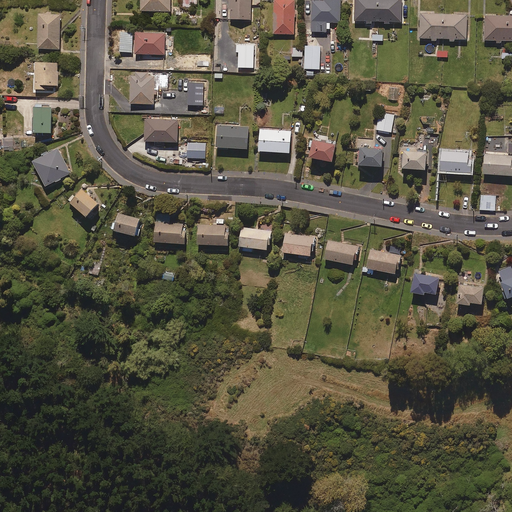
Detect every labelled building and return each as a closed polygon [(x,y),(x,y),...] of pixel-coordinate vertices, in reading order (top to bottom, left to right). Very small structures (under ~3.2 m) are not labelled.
[(172,0),(142,0),(143,12),(172,12),(172,0)] [(252,21),(253,0),(231,0),(231,21),(252,21)] [(342,0),(326,0),(327,2),(313,2),(313,33),(330,33),(330,24),(342,24),(342,0)] [(403,0),(356,0),(356,23),(403,23),(403,0)] [(297,1),(276,1),(275,35),(296,35),(297,1)] [(467,16),(420,15),(420,40),(467,41),(467,16)] [(62,16),(40,16),(39,50),(61,50),(62,16)] [(511,17),(484,17),(484,42),(511,42),(511,17)] [(167,34),(138,34),(138,55),(167,55),(167,34)] [(321,70),(322,47),(306,47),(306,70),(321,70)] [(511,60),(511,48),(502,48),(502,59),(511,60)] [(303,49),(293,49),(293,57),(303,57),(303,49)] [(60,64),(37,64),(37,91),(48,91),(48,87),(59,87),(60,64)] [(149,74),(137,74),(137,79),(133,79),(133,105),(155,105),(156,78),(149,78),(149,74)] [(398,88),(389,88),(389,100),(398,100),(398,88)] [(54,110),(37,110),(38,135),(54,135),(54,110)] [(395,115),(379,113),(377,131),(393,133),(395,115)] [(180,122),(147,122),(147,143),(180,143),(180,122)] [(250,128),(219,127),(218,149),(249,150),(250,128)] [(293,132),(261,131),(260,153),(292,154),(293,132)] [(13,140),(4,141),(5,149),(14,148),(13,140)] [(339,147),(312,142),(310,148),(315,149),(313,160),(336,165),(339,147)] [(207,143),(189,143),(189,159),(206,159),(207,143)] [(430,145),(407,144),(406,172),(430,172),(430,145)] [(73,174),(59,150),(35,163),(48,188),(73,174)] [(387,152),(364,150),(363,168),(386,169),(387,152)] [(475,153),(443,152),(442,173),(474,174),(475,153)] [(511,157),(484,156),(483,177),(511,178),(511,164),(511,165),(511,157)] [(69,201),(74,206),(91,220),(102,206),(85,192),(80,188),(69,201)] [(497,212),(497,196),(485,196),(486,213),(497,212)] [(144,221),(117,215),(113,231),(113,233),(140,239),(144,221)] [(171,216),(158,215),(156,244),(187,246),(188,225),(170,224),(171,216)] [(231,226),(200,226),(200,246),(231,247),(231,226)] [(271,232),(243,229),(241,251),(253,252),(253,250),(270,251),(271,232)] [(287,234),(286,241),(281,240),(278,260),(287,261),(288,254),(313,258),(316,238),(287,234)] [(360,247),(331,242),(327,261),(356,267),(360,247)] [(403,257),(373,251),(368,274),(373,275),(374,271),(399,276),(403,257)] [(176,274),(164,273),(164,280),(175,281),(176,274)] [(443,280),(418,276),(414,295),(428,297),(428,295),(440,297),(443,280)] [(511,300),(511,279),(499,285),(506,303),(511,300)] [(487,289),(462,287),(460,311),(473,312),(473,306),(486,307),(487,289)]
